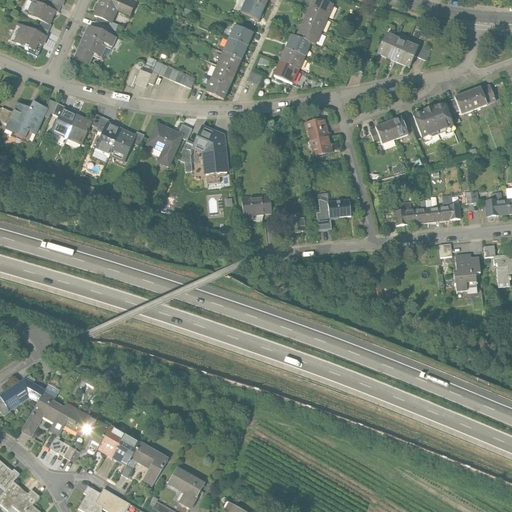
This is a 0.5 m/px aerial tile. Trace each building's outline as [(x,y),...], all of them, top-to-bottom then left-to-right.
[(99,0),(92,16),(97,18),(109,24),(112,25),(117,12),(130,18),(136,4),(125,0),(99,0)] [(247,0),(246,0),(241,14),(260,22),(266,8),(247,0)] [(247,0),(266,8),(269,0),(247,0)] [(321,0),(313,0),(309,10),(329,19),(335,6),(321,0)] [(41,22),(50,26),(55,13),(56,12),(47,8),(31,1),(25,16),(41,22)] [(50,3),(47,8),(56,12),(55,13),(58,14),(61,8),(50,3)] [(309,10),(302,25),(323,34),(329,19),(309,10)] [(109,24),(97,18),(94,23),(93,22),(90,27),(115,38),(117,33),(107,29),(109,24)] [(51,27),(50,26),(41,22),(36,33),(46,37),(51,27)] [(36,33),(17,25),(9,42),(35,53),(39,45),(43,47),(47,38),(46,37),(36,33)] [(302,25),(296,38),(317,47),(323,34),(302,25)] [(234,26),(229,39),(248,48),(254,34),(234,26)] [(81,44),(104,54),(106,49),(111,51),(117,39),(115,38),(90,27),(88,27),(81,44)] [(398,38),(388,34),(378,56),(388,61),(398,38)] [(292,36),(287,47),(307,56),(312,45),(292,36)] [(409,43),(398,38),(388,61),(399,65),(409,43)] [(229,39),(223,53),(242,61),(248,48),(229,39)] [(419,48),(415,56),(427,62),(434,47),(421,42),(419,48)] [(419,48),(409,43),(399,65),(409,70),(415,56),(419,48)] [(73,61),(89,67),(93,58),(100,61),(104,54),(81,44),(73,61)] [(287,47),(280,62),(300,71),(307,56),(287,47)] [(223,53),(217,66),(237,75),(242,61),(223,53)] [(352,69),(364,74),(368,64),(357,59),(352,69)] [(280,62),(274,77),(294,86),(300,71),(280,62)] [(140,71),(134,85),(146,90),(148,84),(153,87),(158,76),(191,91),(196,80),(157,63),(151,76),(140,71)] [(217,66),(211,80),(231,88),(237,75),(217,66)] [(247,84),(258,89),(263,78),(252,73),(247,84)] [(211,80),(205,93),(225,102),(231,88),(211,80)] [(487,84),(465,93),(473,112),(495,103),(487,84)] [(465,93),(452,98),(453,101),(457,113),(459,117),(473,112),(465,93)] [(451,115),(457,113),(453,101),(447,103),(451,115)] [(51,102),(48,110),(44,118),(51,121),(53,117),(59,119),(63,110),(64,108),(51,102)] [(29,132),(36,136),(44,118),(48,110),(33,103),(30,110),(16,104),(12,114),(6,126),(4,130),(26,140),(29,132)] [(443,104),(409,117),(419,142),(423,144),(429,141),(430,138),(442,133),(447,136),(452,133),(453,129),(443,104)] [(0,123),(6,126),(12,114),(2,110),(0,113),(0,123)] [(78,116),(63,110),(52,134),(67,141),(78,116)] [(92,123),(78,116),(67,141),(81,147),(92,123)] [(95,116),(92,123),(90,128),(103,134),(107,125),(108,122),(95,116)] [(399,118),(386,123),(394,142),(407,137),(406,134),(400,121),(399,118)] [(406,119),(400,121),(406,134),(411,132),(406,119)] [(325,120),(305,125),(309,141),(329,137),(325,120)] [(386,123),(372,129),(373,131),(378,144),(380,148),(394,142),(386,123)] [(157,124),(146,148),(161,155),(157,165),(169,171),(183,141),(184,137),(179,134),(157,124)] [(122,131),(107,125),(95,151),(109,158),(122,131)] [(199,134),(191,151),(201,156),(204,177),(230,175),(225,136),(202,126),(199,134)] [(191,151),(199,134),(182,127),(179,134),(184,137),(183,141),(187,142),(183,150),(190,153),(191,151)] [(136,138),(122,131),(109,158),(124,165),(132,146),(136,138)] [(378,144),(373,131),(368,133),(373,147),(378,144)] [(137,134),(136,138),(132,146),(140,149),(145,138),(137,134)] [(333,155),(329,137),(309,141),(313,159),(333,155)] [(465,206),(478,205),(477,193),(464,194),(465,206)] [(270,196),(242,198),(244,223),(254,222),(253,218),(272,216),(270,196)] [(496,218),(507,217),(505,201),(494,202),(496,218)] [(331,232),(329,222),(328,205),(321,202),(319,202),(320,213),(317,216),(319,233),(331,232)] [(328,205),(329,222),(352,220),(351,202),(328,204),(328,205)] [(485,219),(496,218),(494,202),(484,204),(485,219)] [(381,223),(394,222),(393,213),(392,206),(380,208),(381,223)] [(449,223),(460,222),(458,206),(447,208),(449,223)] [(438,224),(449,223),(447,208),(436,209),(438,224)] [(427,225),(438,224),(436,209),(425,210),(427,225)] [(416,227),(427,225),(425,210),(414,211),(416,227)] [(405,228),(416,227),(414,211),(403,212),(405,228)] [(394,229),(405,228),(403,212),(393,213),(394,222),(394,229)] [(283,236),(307,233),(305,216),(281,218),(283,236)] [(440,260),(451,259),(450,247),(438,248),(440,260)] [(494,248),(482,249),(483,261),(495,260),(494,248)] [(477,255),(453,258),(455,277),(452,277),(454,295),(465,294),(465,291),(475,290),(473,277),(479,276),(477,255)] [(511,277),(511,259),(494,262),(498,291),(509,290),(508,277),(511,277)] [(24,381),(0,397),(0,399),(8,411),(28,398),(37,403),(43,393),(31,386),(34,381),(30,379),(25,382),(24,381)] [(42,419),(53,425),(63,409),(53,403),(55,399),(43,393),(37,403),(19,433),(30,439),(42,419)] [(0,399),(0,414),(2,417),(9,413),(8,411),(0,399)] [(65,405),(63,409),(53,425),(49,432),(58,437),(64,427),(77,434),(87,418),(65,405)] [(109,429),(87,418),(77,434),(89,441),(83,450),(93,455),(96,450),(109,429)] [(110,427),(109,429),(96,450),(111,459),(124,436),(110,427)] [(139,444),(124,436),(111,459),(125,467),(126,467),(130,459),(139,444)] [(139,443),(139,444),(130,459),(149,470),(142,481),(151,487),(167,460),(139,443)] [(74,451),(62,444),(57,454),(69,461),(74,451)] [(12,473),(0,462),(0,487),(4,491),(12,482),(19,475),(13,471),(12,473)] [(126,467),(125,467),(120,475),(127,479),(131,470),(126,467)] [(204,485),(177,469),(167,484),(185,494),(179,504),(189,510),(204,485)] [(13,507),(18,511),(26,511),(32,506),(39,498),(31,491),(27,495),(12,482),(4,491),(0,496),(0,506),(5,511),(8,508),(10,505),(13,507)] [(85,496),(77,509),(82,511),(100,511),(125,511),(129,506),(102,490),(100,495),(87,488),(83,494),(85,496)] [(208,505),(203,511),(253,511),(235,501),(232,507),(237,510),(235,511),(214,511),(216,509),(208,505)] [(172,511),(156,503),(152,509),(157,511),(172,511)]
